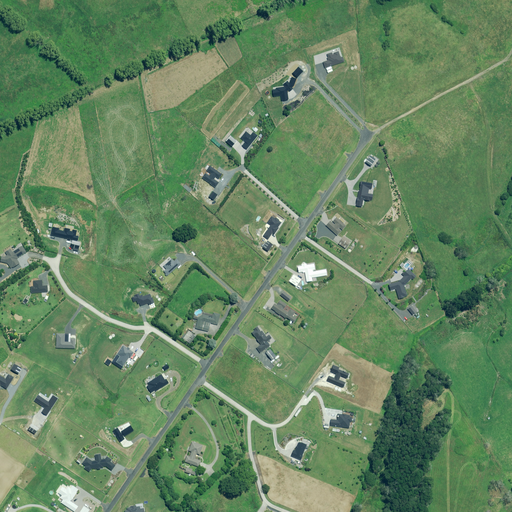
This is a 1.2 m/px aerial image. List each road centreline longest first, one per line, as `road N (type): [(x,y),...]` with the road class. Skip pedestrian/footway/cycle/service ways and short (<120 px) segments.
road 1 (residential): [(209,365),(153,328),(100,314),(65,288),(53,262)]
road 2 (residential): [(106,511),(199,378)]
road 3 (residential): [(209,365),(299,233)]
road 4 (track): [(371,128),(511,53)]
